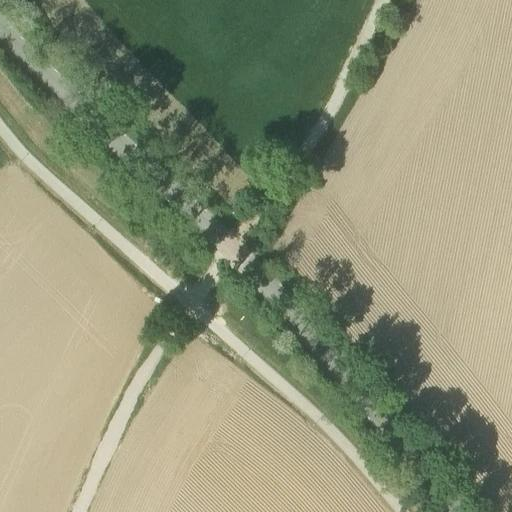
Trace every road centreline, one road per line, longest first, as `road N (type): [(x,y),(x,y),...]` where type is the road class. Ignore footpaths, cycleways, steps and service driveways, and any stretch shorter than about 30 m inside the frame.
road 1 (tertiary): [(458,511),(217,239),(0,27)]
road 2 (track): [(191,304),(323,119),(383,0)]
road 3 (track): [(79,511),(144,371),(191,304)]
